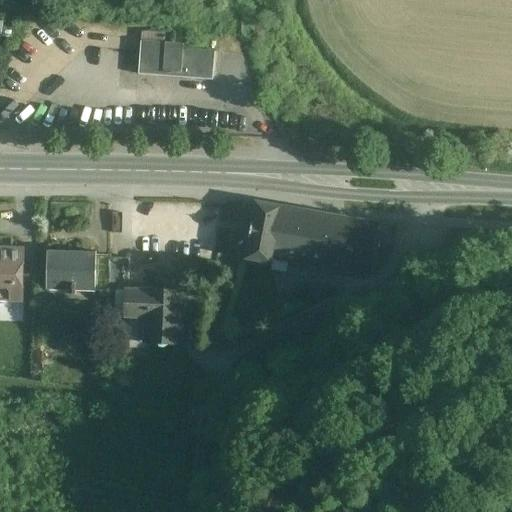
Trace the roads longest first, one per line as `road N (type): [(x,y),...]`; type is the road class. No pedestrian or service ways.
road 1 (primary): [(511,194),(0,169)]
road 2 (track): [(202,511),(198,377),(462,220)]
